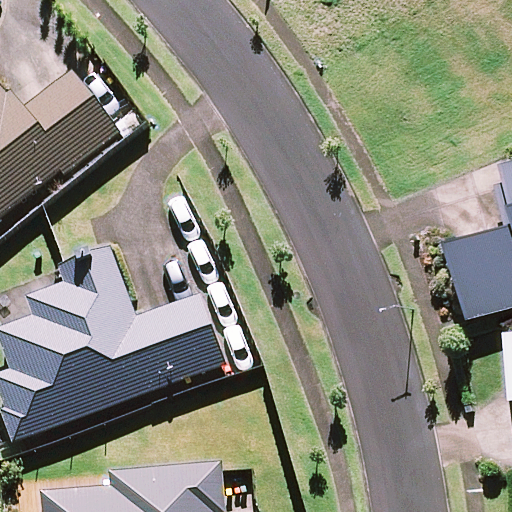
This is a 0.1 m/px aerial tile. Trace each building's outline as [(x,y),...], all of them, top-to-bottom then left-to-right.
[(0,218),(55,172),(65,184),(120,137),(68,75),(21,115),(0,90),(0,218)] [(511,306),(511,156),(497,161),(511,215),(511,223),(446,242),(468,319),(511,306)] [(134,323),(110,255),(0,293),(0,348),(9,374),(0,376),(0,407),(13,444),(221,370),(196,300),(134,323)] [(511,321),(503,323),(511,392),(511,321)] [(224,511),(221,469),(211,470),(105,478),(106,490),(36,495),(37,511),(224,511)]
